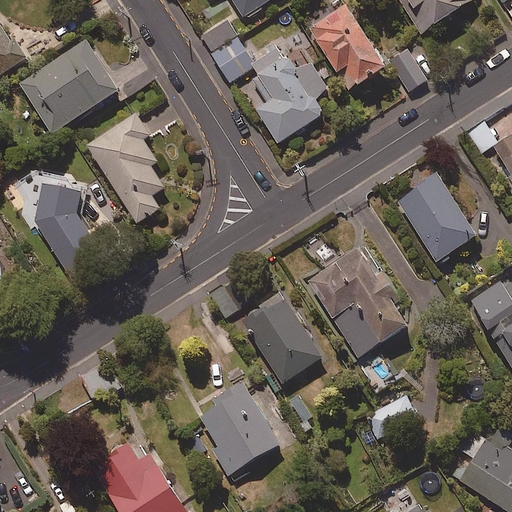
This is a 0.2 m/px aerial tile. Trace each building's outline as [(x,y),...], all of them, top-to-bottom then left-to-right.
[(234,0),(245,17),(271,0),(234,0)] [(391,64),(348,0),(340,0),(333,5),(336,11),(312,27),(352,89),(391,64)] [(474,0),(408,0),(411,4),(406,7),(422,33),(474,0)] [(0,23),(0,76),(31,56),(6,19),(0,23)] [(214,55),(240,38),(228,20),(202,37),(214,55)] [(240,38),(214,55),(232,83),(258,66),(240,38)] [(122,89),(90,39),(22,83),(54,133),(122,89)] [(300,70),(289,53),(285,55),(279,46),(257,61),(261,67),(256,69),(262,78),(246,89),(281,142),(327,112),(317,97),(331,88),(313,61),(300,70)] [(429,79),(409,49),(392,61),(412,91),(429,79)] [(153,134),(140,113),(89,144),(139,223),(162,208),(154,195),(167,187),(153,165),(160,160),(146,138),(153,134)] [(499,142),(486,123),(473,132),(486,151),(499,142)] [(511,136),(493,148),(511,178),(511,136)] [(480,234),(440,173),(399,200),(439,261),(480,234)] [(74,278),(109,253),(80,213),(85,191),(44,182),(39,207),(35,224),(74,278)] [(380,273),(363,246),(310,280),(360,357),(412,324),(399,303),(404,299),(385,269),(380,273)] [(247,287),(240,277),(219,292),(235,314),(256,299),(247,287)] [(494,336),(511,324),(511,294),(503,281),(472,301),(494,336)] [(326,356),(284,292),(242,319),(285,383),(326,356)] [(511,324),(494,336),(511,363),(511,324)] [(399,379),(385,355),(366,366),(381,390),(399,379)] [(125,387),(110,360),(83,375),(98,402),(125,387)] [(283,444),(245,380),(215,398),(220,406),(200,417),(233,473),(283,444)] [(421,421),(408,395),(376,413),(389,438),(421,421)] [(511,442),(511,434),(497,425),(461,480),(509,511),(511,511),(511,445),(510,445),(511,442)] [(147,456),(135,438),(121,447),(134,467),(105,485),(122,511),(191,511),(153,452),(147,456)]
